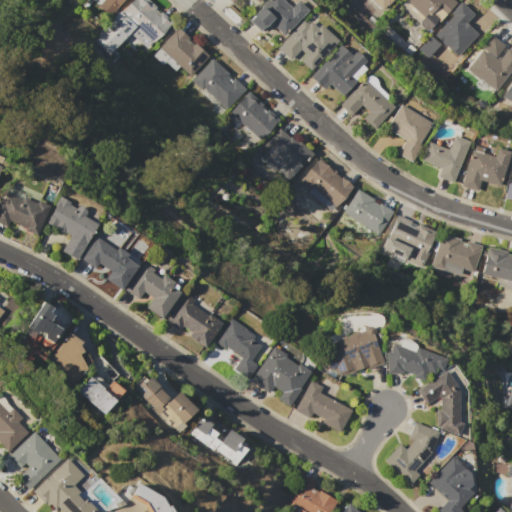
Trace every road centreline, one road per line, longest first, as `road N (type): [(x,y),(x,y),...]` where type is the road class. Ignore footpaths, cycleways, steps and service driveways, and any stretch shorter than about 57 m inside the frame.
road 1 (residential): [(0,251),(83,295),(240,406),(370,484),(400,511)]
road 2 (residential): [(185,0),(371,166),(446,207),(511,226)]
